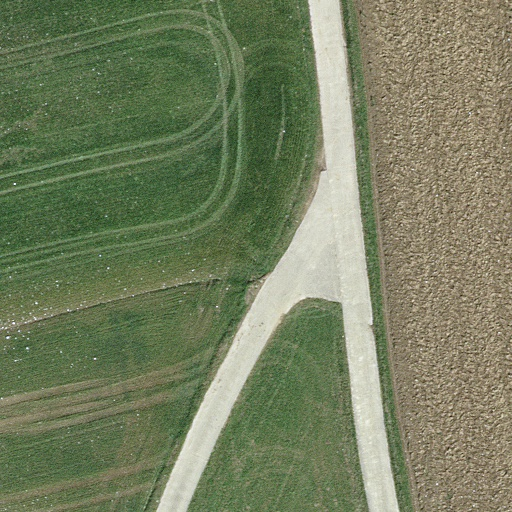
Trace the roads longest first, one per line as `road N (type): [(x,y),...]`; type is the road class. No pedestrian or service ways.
road 1 (track): [(381,511),(318,0)]
road 2 (track): [(173,511),(245,337),(334,162)]
